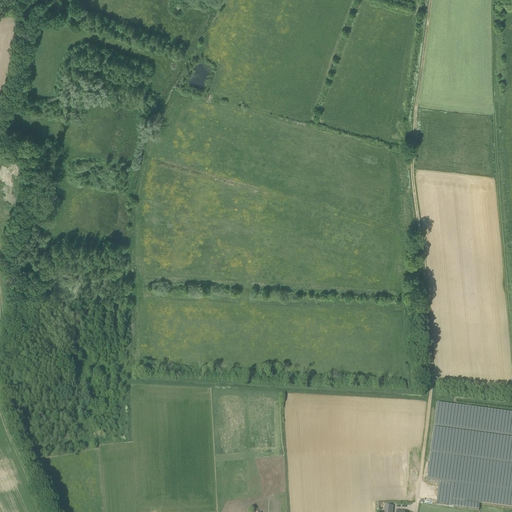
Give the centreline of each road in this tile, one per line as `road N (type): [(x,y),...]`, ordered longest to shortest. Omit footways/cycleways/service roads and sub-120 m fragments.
road 1 (track): [(432,0),(413,178),(431,391)]
road 2 (track): [(497,0),(494,95),(511,321)]
